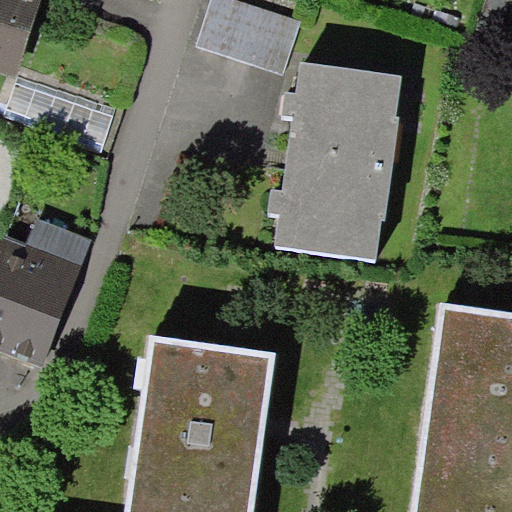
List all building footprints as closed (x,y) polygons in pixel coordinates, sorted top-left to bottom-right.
[(0,0),(0,69),(12,73),(37,1),(33,0),(0,0)] [(302,25),(225,0),(211,0),(196,49),(285,78),(302,25)] [(401,80),(297,67),(275,252),(378,265),(401,80)] [(74,269),(7,244),(3,256),(0,254),(0,353),(37,367),(70,281),(74,269)] [(413,511),(511,511),(511,321),(440,312),(413,511)] [(149,343),(125,511),(252,511),(274,361),(149,343)]
